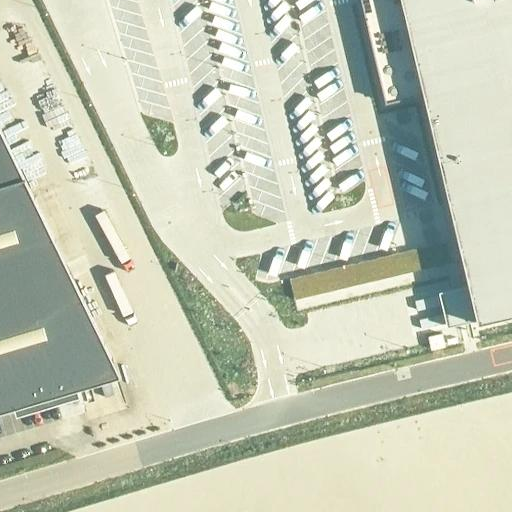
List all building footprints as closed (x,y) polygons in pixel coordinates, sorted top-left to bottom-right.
[(511,0),(360,0),(384,103),(424,94),(478,323),(511,314),(511,0)] [(0,229),(43,217),(0,129),(0,229)] [(43,217),(0,229),(0,413),(14,410),(16,417),(80,397),(78,390),(120,378),(111,359),(43,217)] [(444,347),(442,334),(428,337),(431,350),(444,347)] [(56,429),(53,438),(74,445),(77,437),(56,429)] [(6,480),(8,490),(34,485),(32,474),(6,480)]
